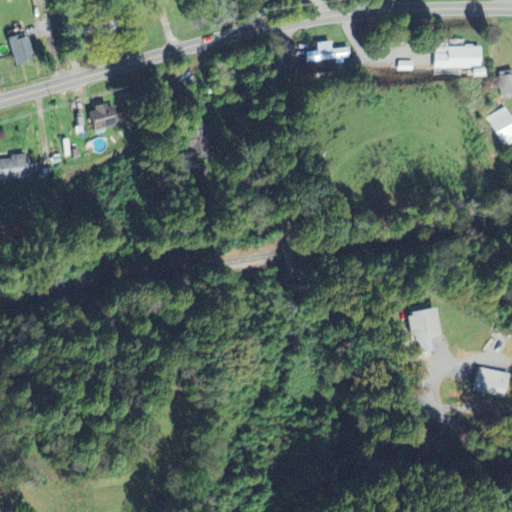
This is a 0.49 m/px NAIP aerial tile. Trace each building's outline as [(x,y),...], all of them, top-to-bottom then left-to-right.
[(4,38),(11,64),(30,59),(23,33),(4,38)] [(305,51),(306,62),(337,60),(337,61),(350,60),(349,47),(331,48),(330,41),(315,42),(316,51),(305,51)] [(477,45),(446,46),(446,42),(433,42),(433,69),(478,68),(477,45)] [(335,72),(335,61),(306,62),(306,73),(335,72)] [(502,97),(511,95),(511,68),(498,71),(502,97)] [(89,104),(90,110),(85,111),(88,130),(110,126),(106,101),(89,104)] [(511,144),(511,117),(505,107),(488,118),(507,148),(511,144)] [(205,150),(201,124),(178,128),(182,154),(205,150)] [(0,156),(0,178),(23,178),(23,156),(0,156)] [(403,307),(404,314),(399,315),(404,339),(413,338),(416,352),(429,350),(426,337),(433,336),(426,302),(403,307)] [(506,373),(476,367),(471,390),(502,396),(506,373)] [(446,457),(416,440),(406,457),(437,474),(446,457)]
